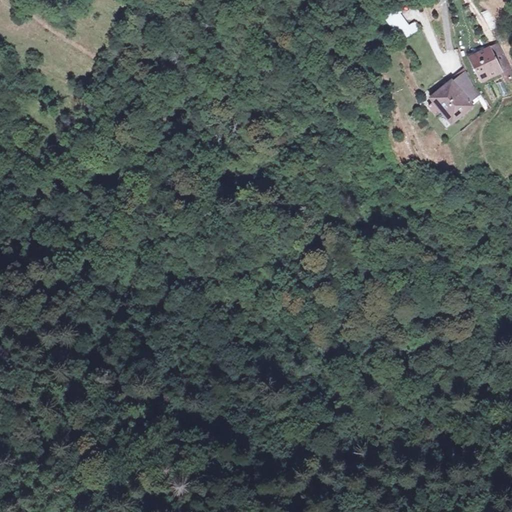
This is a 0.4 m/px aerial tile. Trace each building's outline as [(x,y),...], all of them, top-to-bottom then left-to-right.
[(419,31),(414,22),(408,26),(395,3),(382,10),(401,41),(419,31)] [(511,47),(511,48),(511,50),(511,71),(499,78),(501,82),(511,77),(511,47)] [(489,58),(499,78),(511,71),(511,50),(511,48),(489,58)] [(488,100),(474,81),(465,87),(463,85),(440,100),(459,126),(480,112),(481,111),(478,107),(488,100)] [(488,100),(478,107),(481,111),(491,105),(488,100)]
